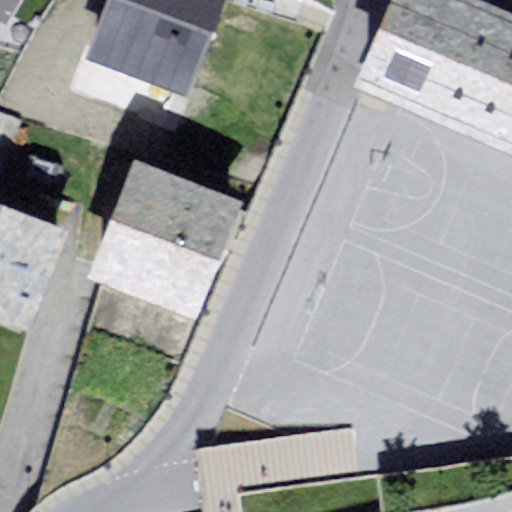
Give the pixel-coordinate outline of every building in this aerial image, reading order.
[(16,0),(0,0),(0,15),(7,19),(16,0)] [(217,0),(116,0),(96,52),(185,86),(217,0)] [(511,16),(473,0),(406,0),(372,80),(398,91),(511,140),(511,16)] [(242,208),(147,175),(111,276),(206,310),(242,208)] [(66,234),(0,208),(0,318),(29,330),(66,234)]
